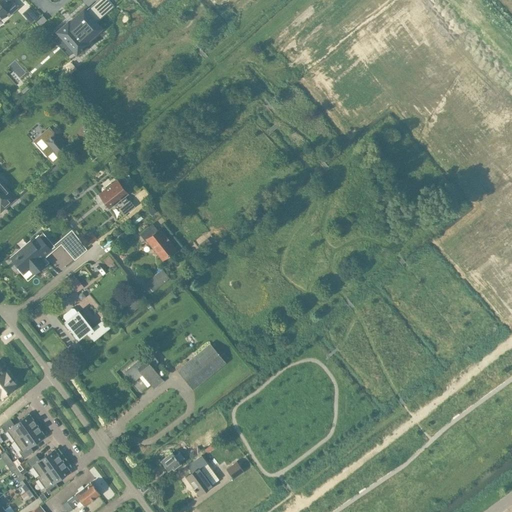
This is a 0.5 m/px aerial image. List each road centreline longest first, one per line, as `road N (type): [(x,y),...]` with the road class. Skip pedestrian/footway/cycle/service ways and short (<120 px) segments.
road 1 (unclassified): [(511,340),(291,511)]
road 2 (residential): [(478,183),(345,27),(376,0)]
